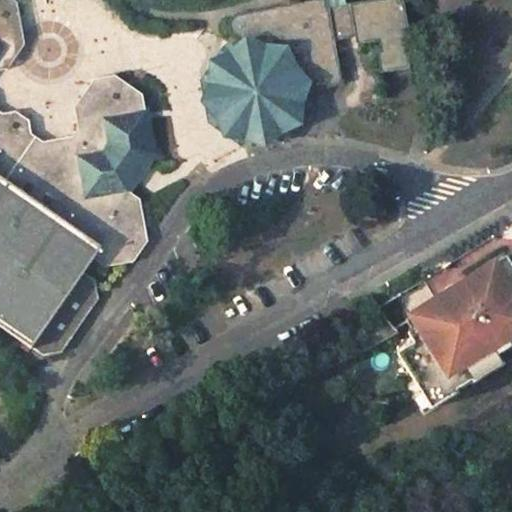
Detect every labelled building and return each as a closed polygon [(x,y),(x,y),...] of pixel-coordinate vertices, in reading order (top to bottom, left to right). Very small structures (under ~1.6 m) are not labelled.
[(0,0),(0,175),(68,222),(101,245),(92,258),(104,266),(133,261),(148,241),(139,198),(128,190),(146,163),(153,154),(142,94),(132,87),(115,75),(94,78),(74,107),(78,128),(72,136),(65,146),(45,150),(31,141),(31,133),(28,121),(15,111),(2,114),(0,114),(0,70),(8,69),(24,44),(17,2),(14,0),(0,0)] [(381,72),(409,67),(403,35),(409,34),(403,0),(370,0),(328,8),(326,0),(315,0),(234,15),(229,22),(231,33),(238,38),(241,52),(231,54),(211,83),(218,117),(246,136),(280,130),(300,101),(298,92),(342,84),(334,40),(355,35),(357,43),(379,39),(381,52),(377,52),(381,72)] [(0,325),(15,336),(31,347),(84,271),(92,258),(101,245),(68,222),(0,175),(0,325)] [(421,335),(396,352),(418,385),(427,379),(438,392),(450,385),(455,391),(473,379),(468,374),(511,346),(511,251),(408,316),(421,335)] [(96,279),(84,271),(31,347),(43,355),(62,351),(96,301),(96,279)]
